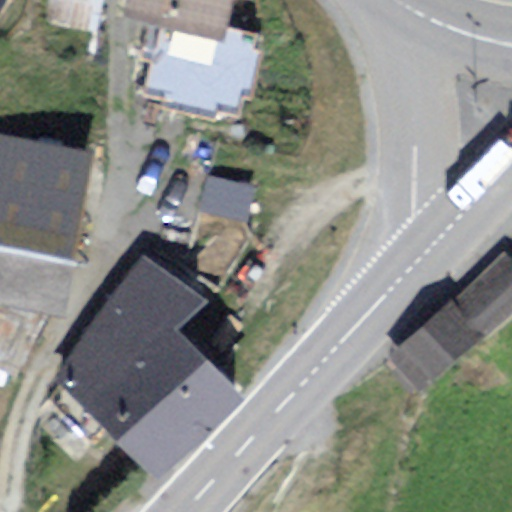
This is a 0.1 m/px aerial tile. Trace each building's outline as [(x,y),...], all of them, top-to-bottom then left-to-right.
[(51,0),(49,10),(96,22),(101,0),(51,0)] [(236,0),(132,0),(132,4),(233,21),(236,0)] [(94,155),(3,135),(0,148),(0,298),(60,312),(94,155)] [(511,260),(506,254),(457,299),(483,328),(511,301),(511,260)] [(72,361),(97,386),(164,317),(189,290),(149,259),(72,361)] [(423,382),(483,328),(457,299),(455,297),(394,351),(423,382)] [(162,464),(237,386),(164,317),(97,386),(89,395),(162,464)]
